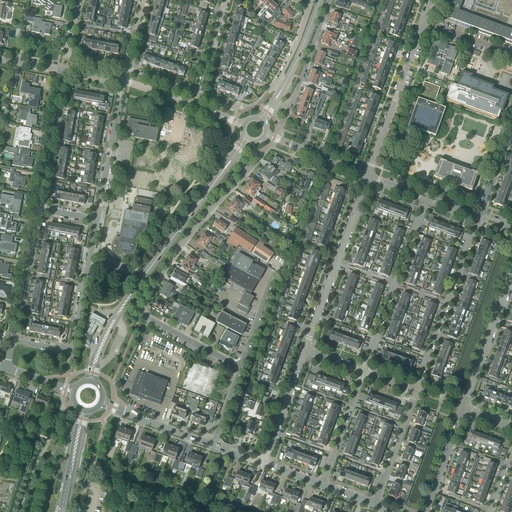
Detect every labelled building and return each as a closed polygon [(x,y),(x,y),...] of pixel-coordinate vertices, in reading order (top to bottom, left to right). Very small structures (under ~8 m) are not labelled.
[(53,12),(52,17),(60,19),(60,18),(62,7),(55,5),(54,6),(54,2),(43,0),(33,0),(33,3),(46,6),(45,11),(53,12)] [(158,0),(157,0),(156,6),(166,9),(163,8),(165,2),(167,3),(168,0),(160,0),(158,0)] [(211,0),(203,0),(203,2),(200,2),(199,7),(206,9),(208,4),(210,5),(211,0)] [(266,0),(263,4),(268,8),(273,3),(270,0),(266,0)] [(335,5),(335,6),(344,9),(345,5),(349,6),(350,3),(343,0),(343,1),(340,0),(336,0),(336,2),(335,4),(335,5)] [(450,20),(466,26),(469,27),(469,29),(511,44),(511,0),(451,0),(450,4),(455,6),(450,20)] [(89,1),(88,8),(96,9),(97,5),(98,6),(98,3),(89,1)] [(119,4),(119,7),(129,9),(131,3),(122,1),(122,5),(119,4)] [(404,1),(402,7),(410,10),(412,4),(404,1)] [(0,19),(5,20),(5,19),(9,20),(10,14),(6,14),(7,8),(10,8),(11,4),(0,2),(0,4),(0,19)] [(273,16),(274,16),(280,12),(279,11),(280,10),(278,8),(277,8),(278,7),(273,3),(268,8),(266,11),(272,17),(273,16)] [(156,6),(154,11),(165,14),(166,9),(156,6)] [(120,14),(128,16),(129,9),(119,7),(118,7),(117,11),(117,14),(120,14)] [(237,9),(235,16),(245,18),(246,18),(243,17),(244,12),(247,13),(248,9),(241,7),(240,10),(237,9)] [(402,7),(400,12),(408,15),(410,10),(402,7)] [(88,8),(86,15),(95,16),(95,12),(96,12),(97,10),(96,9),(88,8)] [(280,12),(274,16),(287,20),(287,18),(289,20),(290,19),(291,18),(293,17),(293,16),(296,14),(293,11),(291,13),(287,8),(282,13),(285,16),(284,17),(281,16),(280,14),(281,13),(280,12)] [(198,18),(206,21),(208,14),(205,14),(206,11),(198,9),(196,17),(198,18)] [(154,11),(153,17),(163,20),(165,14),(154,11)] [(400,12),(398,18),(406,21),(408,15),(400,12)] [(332,13),(330,19),(341,23),(341,22),(338,21),(340,16),(332,13)] [(119,21),(127,23),(128,16),(120,14),(119,18),(118,18),(118,21),(119,21)] [(95,16),(86,15),(86,17),(85,17),(84,21),(85,21),(85,22),(88,22),(88,25),(95,27),(96,24),(93,23),(94,19),(95,19),(96,16),(95,16)] [(235,16),(234,21),(244,24),(245,18),(235,16)] [(274,16),(273,16),(272,17),(270,19),(272,22),(274,19),(275,20),(274,25),(275,25),(274,26),(282,29),(283,28),(285,29),(285,30),(289,31),(291,26),(288,25),(288,23),(286,23),(287,20),(274,16)] [(50,31),(51,24),(42,22),(42,19),(33,17),(32,21),(34,22),(34,24),(32,32),(40,34),(40,30),(45,31),(44,34),(49,35),(50,31)] [(153,17),(151,23),(161,26),(163,20),(153,17)] [(398,18),(396,24),(404,27),(406,21),(398,18)] [(348,25),(342,23),(341,22),(341,23),(330,19),(329,23),(334,24),(336,25),(335,29),(336,30),(339,31),(341,25),(351,29),(352,26),(348,25)] [(127,23),(119,21),(118,25),(117,25),(116,27),(110,26),(109,29),(122,32),(122,29),(126,29),(127,23)] [(234,21),(232,27),(242,30),(244,24),(234,21)] [(151,23),(149,29),(160,32),(161,26),(151,23)] [(396,24),(394,29),(402,32),(404,27),(396,24)] [(150,35),(149,38),(157,40),(157,37),(158,38),(160,32),(149,29),(147,35),(150,35)] [(194,32),(193,36),(201,38),(202,32),(192,29),(191,32),(194,32)] [(402,32),(394,29),(391,35),(399,38),(402,32)] [(0,44),(3,45),(4,36),(8,37),(9,31),(0,30),(0,31),(0,44)] [(325,32),(323,38),(333,42),(335,42),(338,33),(333,31),(332,34),(325,32)] [(230,33),(229,38),(236,40),(239,41),(241,36),(238,35),(230,33)] [(83,48),(90,49),(92,40),(92,41),(88,40),(88,39),(85,39),(86,37),(82,37),(81,44),(84,44),(83,48)] [(113,44),(111,53),(117,54),(118,51),(121,52),(124,39),(120,38),(119,46),(115,45),(115,44),(113,44)] [(229,38),(227,44),(234,46),(236,40),(229,38)] [(277,41),(274,47),(281,50),(284,45),(282,44),(284,41),(278,38),(276,41),(277,41)] [(333,42),(323,38),(321,44),(329,46),(330,43),(333,44),(333,42)] [(90,49),(97,51),(99,41),(98,42),(95,41),(95,40),(92,40),(90,49)] [(97,51),(104,52),(106,42),(105,42),(105,43),(101,43),(101,42),(99,41),(97,51)] [(199,44),(190,41),(189,43),(191,44),(190,47),(188,46),(187,49),(194,51),(195,48),(197,49),(199,44)] [(104,52),(111,53),(113,44),(112,44),(112,45),(108,44),(108,43),(106,42),(104,52)] [(389,42),(387,47),(395,50),(397,45),(389,42)] [(430,48),(427,55),(427,56),(428,56),(428,55),(429,56),(427,64),(438,68),(439,66),(442,67),(440,73),(448,76),(448,75),(452,64),(453,65),(453,64),(452,64),(453,61),(454,61),(454,60),(458,49),(458,50),(458,49),(450,46),(447,45),(447,44),(443,42),(442,42),(441,42),(440,42),(439,42),(438,42),(437,42),(436,43),(435,43),(434,43),(433,44),(433,45),(432,45),(431,46),(431,47),(430,47),(430,48)] [(274,47),(271,52),(278,56),(281,50),(274,47)] [(387,47),(385,53),(393,56),(395,50),(387,47)] [(348,49),(346,55),(355,58),(357,51),(352,49),(352,50),(348,49)] [(480,53),(468,49),(467,53),(478,57),(480,53)] [(225,50),(224,56),(231,58),(233,52),(225,50)] [(269,51),(266,56),(275,61),(278,56),(271,52),(269,51)] [(142,62),(148,64),(151,57),(145,55),(145,53),(142,52),(140,59),(143,60),(142,62)] [(318,52),(316,58),(326,61),(331,63),(332,60),(325,57),(326,54),(318,52)] [(385,53),(383,59),(391,62),(393,56),(385,53)] [(148,64),(154,66),(157,56),(155,55),(154,58),(151,57),(148,64)] [(154,66),(160,68),(162,61),(163,58),(157,56),(154,66)] [(223,59),(222,61),(230,63),(232,64),(233,61),(230,60),(231,58),(224,56),(223,56),(222,58),(223,59)] [(265,63),(272,67),(272,66),(273,67),(274,64),(273,64),(275,61),(266,56),(263,62),(265,63)] [(326,61),(316,58),(314,63),(325,67),(326,64),(331,66),(331,63),(326,61)] [(383,59),(381,64),(389,67),(391,62),(383,59)] [(160,68),(166,70),(168,63),(162,61),(160,68)] [(230,63),(222,61),(220,67),(223,68),(222,70),(231,73),(232,70),(228,69),(230,63)] [(166,70),(172,72),(174,65),(168,63),(166,70)] [(180,67),(177,75),(183,77),(184,75),(187,76),(191,64),(188,63),(187,67),(181,65),(180,68),(180,67)] [(265,63),(262,69),(269,72),(272,67),(265,63)] [(381,64),(379,70),(387,73),(389,67),(381,64)] [(172,72),(177,75),(180,67),(174,65),(172,72)] [(260,68),(258,73),(266,78),(269,72),(262,69),(260,68)] [(377,76),(385,79),(387,73),(379,70),(377,69),(375,75),(377,76)] [(312,70),(310,77),(320,80),(330,84),(331,81),(331,80),(327,79),(326,80),(321,78),(322,74),(312,70)] [(445,101),(465,108),(475,112),(490,118),(491,117),(498,120),(501,111),(502,112),(508,95),(492,89),(493,86),(471,78),(472,75),(462,72),(456,86),(451,84),(445,101)] [(266,78),(258,73),(255,79),(262,83),(263,83),(264,83),(265,80),(265,79),(266,78)] [(249,76),(246,81),(247,81),(252,84),(255,79),(249,76)] [(377,76),(374,81),(383,84),(385,79),(377,76)] [(320,80),(310,77),(307,83),(318,87),(319,83),(325,84),(325,85),(329,87),(330,84),(320,80)] [(223,91),(225,92),(228,84),(229,82),(223,80),(224,79),(220,78),(217,87),(220,88),(220,90),(220,91),(223,92),(223,91)] [(234,87),(231,94),(238,96),(238,94),(241,95),(244,86),(247,81),(246,81),(244,79),(243,79),(240,85),(241,85),(240,89),(238,88),(238,86),(235,85),(234,87)] [(383,84),(374,81),(372,87),(380,90),(383,84)] [(436,105),(434,105),(440,88),(424,82),(419,94),(420,95),(415,105),(408,126),(417,130),(435,137),(445,109),(436,105)] [(225,92),(231,94),(234,87),(228,85),(228,84),(225,92)] [(29,104),(37,105),(38,100),(40,100),(41,94),(38,93),(38,90),(23,87),(22,93),(31,95),(30,100),(29,101),(30,101),(29,104)] [(305,88),(303,95),(309,97),(311,98),(313,91),(305,88)] [(327,93),(327,95),(337,98),(339,93),(328,90),(327,93)] [(74,100),(78,100),(79,101),(81,92),(75,91),(74,96),(71,95),(70,103),(74,103),(74,100)] [(80,101),(84,101),(85,102),(87,94),(81,92),(79,101),(78,100),(78,104),(80,105),(80,101)] [(86,102),(90,103),(91,103),(93,95),(87,94),(85,102),(84,101),(84,105),(86,106),(86,102)] [(371,94),(369,100),(377,103),(379,97),(371,94)] [(92,103),(96,104),(97,104),(99,96),(93,95),(91,103),(90,103),(90,106),(91,107),(92,103)] [(97,108),(98,107),(102,108),(102,109),(105,109),(107,102),(104,101),(105,97),(104,97),(104,96),(101,95),(101,96),(99,96),(97,104),(96,104),(95,108),(97,108)] [(303,95),(301,101),(308,104),(311,98),(309,97),(303,95)] [(326,96),(321,95),(316,111),(319,112),(320,109),(321,109),(326,96)] [(369,100),(367,106),(375,109),(377,103),(369,100)] [(301,101),(299,107),(306,110),(308,104),(301,101)] [(25,126),(32,128),(32,125),(36,125),(37,120),(36,120),(37,116),(30,115),(31,112),(30,112),(30,109),(26,108),(17,106),(17,110),(20,111),(19,112),(20,112),(19,120),(26,122),(25,126)] [(367,106),(365,111),(373,114),(375,109),(367,106)] [(306,110),(299,107),(297,113),(299,114),(298,117),(304,120),(306,117),(307,117),(308,113),(313,115),(313,113),(309,111),(306,110)] [(68,111),(67,117),(75,119),(75,120),(78,120),(79,120),(79,119),(75,118),(76,113),(80,114),(81,111),(73,109),(73,112),(68,111)] [(365,111),(363,117),(371,120),(373,114),(365,111)] [(92,113),(91,120),(95,121),(94,123),(102,124),(103,118),(99,117),(99,114),(92,113)] [(67,117),(66,123),(74,125),(74,126),(78,126),(78,124),(77,124),(78,120),(75,120),(75,119),(67,117)] [(316,129),(319,130),(323,119),(322,119),(316,117),(313,128),(313,129),(316,130),(316,129)] [(323,119),(319,130),(321,131),(321,132),(323,133),(324,132),(325,130),(328,131),(331,122),(325,120),(325,118),(323,117),(322,119),(323,119)] [(363,117),(361,123),(369,126),(371,120),(363,117)] [(135,137),(134,138),(156,142),(158,130),(151,128),(152,124),(140,122),(140,121),(129,119),(128,123),(129,123),(128,124),(128,123),(128,126),(128,128),(127,128),(127,130),(127,131),(126,135),(135,137)] [(94,123),(93,127),(93,129),(101,130),(102,124),(94,123),(95,121),(91,120),(90,123),(94,123)] [(66,123),(65,129),(73,131),(73,132),(76,132),(77,130),(73,130),(74,126),(74,125),(66,123)] [(361,123),(359,128),(367,131),(369,126),(361,123)] [(30,134),(31,129),(19,127),(17,136),(19,136),(17,146),(29,149),(32,135),(30,134)] [(93,129),(92,133),(92,134),(100,136),(101,130),(93,129),(93,127),(89,127),(89,129),(93,129)] [(359,128),(357,134),(365,137),(367,131),(359,128)] [(65,129),(64,135),(72,137),(72,138),(75,138),(76,136),(72,135),(73,132),(73,131),(65,129)] [(197,164),(202,132),(194,131),(194,134),(190,134),(187,149),(175,147),(172,167),(175,168),(174,175),(170,175),(169,183),(185,185),(186,177),(183,177),(185,158),(189,159),(189,163),(197,164)] [(92,135),(91,139),(91,140),(99,142),(100,136),(92,134),(92,133),(88,133),(88,134),(92,135)] [(357,134),(355,140),(363,143),(364,143),(365,139),(364,139),(365,137),(357,134)] [(72,137),(64,135),(62,141),(67,142),(66,145),(74,146),(75,142),(71,141),(71,138),(72,138),(72,137)] [(91,140),(91,139),(87,138),(87,142),(90,143),(90,146),(86,145),(85,148),(93,150),(93,147),(98,148),(99,142),(91,140)] [(355,140),(353,145),(361,148),(363,143),(355,140)] [(361,148),(353,145),(351,151),(359,154),(361,148)] [(24,168),(24,167),(32,168),(33,159),(27,157),(27,156),(29,156),(29,152),(30,152),(20,150),(19,157),(16,156),(18,149),(16,149),(3,146),(3,151),(8,152),(15,154),(15,155),(14,155),(14,156),(15,156),(13,165),(12,165),(24,168)] [(61,148),(60,154),(68,156),(68,157),(72,158),(72,156),(68,155),(69,150),(73,151),(74,148),(66,146),(66,149),(61,148)] [(85,150),(84,158),(88,159),(87,160),(95,161),(96,155),(95,155),(95,152),(85,150)] [(60,154),(59,160),(67,162),(67,163),(70,163),(71,162),(67,161),(68,157),(68,156),(60,154)] [(397,154),(395,158),(394,162),(402,165),(405,157),(397,154)] [(290,172),(292,167),(282,162),(283,160),(280,159),(280,158),(275,156),(272,163),(277,165),(279,166),(279,167),(290,172)] [(88,159),(84,158),(83,160),(84,160),(83,164),(86,164),(86,166),(94,167),(95,167),(96,164),(95,164),(95,161),(87,160),(88,159)] [(435,172),(434,177),(440,179),(472,191),(479,173),(472,171),(471,172),(452,165),(447,163),(447,162),(440,159),(440,160),(438,165),(435,172)] [(58,164),(58,166),(66,168),(66,169),(69,169),(70,167),(66,167),(67,163),(67,162),(59,160),(58,160),(58,161),(57,163),(57,164),(58,164)] [(86,168),(85,170),(85,171),(93,173),(94,167),(86,166),(86,164),(83,164),(82,164),(82,166),(84,166),(83,168),(86,168)] [(269,165),(265,170),(272,176),(276,170),(269,165)] [(58,166),(57,172),(65,174),(64,175),(68,175),(69,173),(65,173),(65,169),(66,169),(66,168),(58,166)] [(12,188),(18,189),(19,186),(20,186),(24,187),(25,182),(24,182),(25,178),(18,176),(19,174),(16,174),(16,173),(14,173),(14,169),(1,167),(0,171),(8,173),(8,172),(10,173),(9,182),(13,183),(12,188)] [(127,187),(136,188),(138,177),(153,180),(155,171),(131,167),(127,187)] [(85,172),(84,176),(84,178),(92,179),(93,173),(85,171),(85,170),(81,170),(81,172),(85,172)] [(272,176),(265,170),(264,172),(263,172),(261,174),(262,175),(261,176),(269,181),(271,178),(273,180),(275,177),(272,176)] [(65,174),(57,172),(55,178),(57,179),(57,181),(67,183),(68,178),(64,177),(64,175),(65,174)] [(84,178),(84,176),(80,176),(80,177),(81,178),(80,183),(79,182),(78,185),(86,187),(86,184),(91,185),(92,179),(84,178)] [(511,178),(505,176),(503,181),(511,184),(511,181),(511,178)] [(249,185),(258,192),(260,189),(259,188),(260,186),(253,180),(251,182),(250,183),(249,184),(249,185)] [(303,190),(307,192),(309,192),(310,188),(309,188),(309,186),(311,186),(312,182),(311,182),(307,180),(303,190)] [(503,181),(501,187),(509,190),(511,184),(503,181)] [(256,197),(258,198),(260,194),(258,192),(249,185),(248,186),(247,186),(246,187),(246,188),(244,191),(254,198),(252,201),(257,205),(257,204),(263,208),(265,205),(259,201),(255,198),(256,197)] [(54,199),(60,200),(62,192),(63,192),(64,189),(62,188),(62,189),(57,188),(57,187),(54,187),(52,194),(55,195),(54,199)] [(337,187),(335,193),(343,196),(345,190),(337,187)] [(501,187),(499,193),(507,195),(509,190),(501,187)] [(60,200),(66,201),(68,193),(69,194),(70,190),(68,189),(67,193),(63,192),(62,192),(60,200)] [(66,201),(72,203),(74,194),(75,195),(75,191),(74,190),(73,194),(69,194),(68,193),(66,201)] [(72,203),(78,204),(80,196),(81,196),(81,192),(78,191),(77,195),(75,195),(74,194),(72,203)] [(85,197),(81,196),(80,196),(78,204),(79,205),(81,205),(81,204),(84,205),(84,203),(87,203),(89,193),(85,193),(85,197)] [(335,193),(333,199),(341,202),(343,196),(335,193)] [(499,193),(497,198),(505,201),(507,195),(499,193)] [(10,213),(19,215),(19,214),(18,214),(19,210),(20,210),(21,201),(14,199),(14,197),(1,194),(0,201),(0,204),(11,206),(10,210),(10,211),(10,213)] [(233,202),(231,204),(239,210),(238,210),(240,211),(246,204),(248,206),(252,202),(246,197),(243,201),(242,200),(240,203),(235,199),(235,200),(234,199),(232,201),(233,202)] [(147,225),(151,201),(135,198),(132,212),(125,211),(124,220),(124,221),(121,232),(120,238),(117,238),(116,238),(115,239),(115,240),(114,241),(113,242),(113,244),(113,245),(113,246),(113,247),(113,249),(113,250),(114,251),(114,252),(115,253),(115,254),(116,255),(117,256),(118,256),(119,257),(120,257),(122,258),(123,258),(124,258),(125,258),(126,258),(127,258),(129,257),(130,257),(131,256),(132,255),(133,255),(133,254),(134,253),(135,252),(135,250),(136,249),(136,248),(136,246),(136,245),(137,242),(137,240),(138,239),(138,238),(139,237),(140,236),(141,235),(142,234),(143,234),(143,233),(144,232),(145,230),(146,229),(146,228),(146,227),(147,225)] [(505,201),(497,198),(496,200),(495,200),(494,203),(495,204),(503,207),(505,201)] [(333,199),(331,205),(339,208),(341,202),(333,199)] [(377,209),(382,211),(385,203),(380,201),(379,203),(376,202),(374,208),(377,209)] [(382,211),(388,213),(391,205),(385,203),(382,211)] [(239,210),(231,204),(229,206),(227,208),(227,209),(233,214),(236,211),(237,212),(238,210),(239,210)] [(331,205),(329,210),(337,213),(339,208),(331,205)] [(388,213),(394,215),(397,207),(391,205),(388,213)] [(394,215),(399,217),(402,209),(397,207),(394,215)] [(402,209),(399,217),(405,219),(408,220),(410,214),(407,213),(408,211),(402,209)] [(329,210),(327,216),(335,219),(337,213),(329,210)] [(0,213),(0,218),(2,219),(0,227),(0,233),(4,234),(5,234),(6,231),(8,231),(10,232),(11,232),(14,232),(15,233),(16,228),(16,227),(16,223),(9,222),(10,220),(11,220),(12,216),(9,216),(0,214),(0,213)] [(327,216),(325,221),(333,224),(335,219),(327,216)] [(370,219),(368,225),(376,228),(378,229),(379,227),(380,226),(380,225),(380,223),(379,222),(378,222),(379,219),(373,217),(372,220),(370,219)] [(431,222),(429,221),(426,227),(429,228),(435,230),(438,222),(438,221),(435,220),(434,221),(432,220),(431,222)] [(214,226),(223,232),(226,227),(217,221),(214,226)] [(325,221),(323,227),(331,230),(333,224),(325,221)] [(435,230),(441,232),(444,224),(438,222),(435,230)] [(54,233),(56,225),(50,224),(50,225),(46,224),(45,229),(45,235),(48,236),(49,232),(53,233),(54,233)] [(441,232),(446,234),(449,226),(444,224),(441,232)] [(55,233),(59,234),(60,234),(62,226),(56,225),(54,233),(53,233),(53,237),(54,237),(55,233)] [(368,225),(366,231),(374,234),(376,228),(368,225)] [(61,234),(65,235),(66,235),(68,227),(62,226),(60,234),(59,234),(58,238),(60,238),(61,234)] [(396,228),(393,234),(402,237),(404,231),(401,231),(402,228),(397,226),(396,229),(396,228)] [(446,234),(452,236),(455,228),(449,226),(446,234)] [(67,235),(71,236),(72,236),(73,228),(68,227),(66,235),(65,235),(64,239),(66,239),(67,235)] [(323,227),(321,233),(329,236),(330,236),(332,232),(330,232),(331,230),(323,227)] [(72,236),(71,236),(70,240),(73,241),(74,237),(78,237),(77,241),(80,242),(81,234),(79,234),(79,229),(73,228),(72,236)] [(455,228),(452,236),(458,238),(460,239),(463,234),(460,233),(461,230),(455,228)] [(229,239),(250,253),(257,243),(236,229),(229,239)] [(366,231),(364,236),(372,239),(374,234),(366,231)] [(214,235),(219,238),(218,238),(222,241),(225,238),(216,232),(214,235)] [(201,238),(208,243),(210,240),(213,242),(215,238),(210,235),(209,236),(204,233),(203,235),(202,236),(201,237),(201,238)] [(321,233),(319,238),(327,241),(329,236),(321,233)] [(0,235),(0,234),(0,251),(0,252),(7,253),(8,252),(10,253),(15,254),(15,253),(16,249),(17,244),(12,243),(10,243),(10,241),(12,242),(12,241),(12,240),(12,237),(13,237),(11,237),(2,235),(0,235)] [(393,234),(391,240),(399,243),(402,237),(393,234)] [(364,236),(362,242),(370,245),(372,239),(364,236)] [(422,238),(420,244),(428,247),(431,241),(430,241),(431,238),(426,236),(425,239),(422,238)] [(208,243),(201,238),(201,239),(200,239),(199,240),(199,241),(197,243),(207,250),(211,245),(208,243)] [(327,241),(319,238),(317,244),(325,247),(327,241)] [(391,240),(389,246),(397,248),(399,243),(391,240)] [(479,246),(488,249),(490,249),(491,247),(488,246),(490,243),(482,240),(479,246)] [(252,254),(267,264),(274,254),(263,246),(264,244),(260,241),(252,254)] [(43,244),(42,250),(50,251),(50,253),(54,253),(54,251),(52,251),(53,246),(55,246),(55,243),(48,242),(47,245),(43,244)] [(362,242),(359,247),(368,250),(370,245),(362,242)] [(419,245),(417,249),(426,253),(428,247),(420,244),(420,246),(419,245)] [(448,248),(446,254),(454,257),(456,251),(454,250),(455,247),(449,245),(448,248)] [(67,250),(66,254),(69,254),(69,255),(77,256),(78,251),(74,250),(74,247),(67,246),(66,249),(67,250)] [(389,246),(387,251),(397,255),(398,251),(397,250),(397,248),(389,246)] [(479,246),(477,251),(485,254),(488,249),(479,246)] [(359,247),(357,253),(365,256),(368,250),(359,247)] [(417,254),(416,255),(424,258),(426,253),(417,249),(416,253),(417,254)] [(42,250),(41,256),(49,257),(49,258),(52,259),(53,257),(49,256),(50,253),(50,251),(42,250)] [(313,250),(311,256),(319,259),(321,253),(313,250)] [(387,251),(385,257),(393,260),(394,258),(395,258),(397,255),(387,251)] [(477,251),(475,257),(483,260),(485,254),(477,251)] [(231,266),(258,280),(259,281),(265,270),(255,265),(255,266),(251,264),(253,261),(238,253),(231,266)] [(357,253),(355,259),(364,261),(365,256),(357,253)] [(68,261),(76,262),(77,262),(78,260),(77,259),(77,256),(69,255),(69,254),(66,254),(65,254),(65,255),(69,256),(68,260),(68,261)] [(446,254),(444,259),(452,262),(454,257),(446,254)] [(308,255),(306,261),(317,265),(318,265),(319,261),(318,261),(319,259),(311,256),(308,255)] [(416,255),(414,261),(422,264),(424,258),(416,255)] [(41,256),(39,262),(48,263),(47,264),(51,265),(52,263),(48,262),(48,258),(49,258),(49,257),(41,256)] [(186,260),(185,261),(193,265),(196,261),(189,256),(187,258),(186,258),(185,259),(186,260)] [(385,257),(383,262),(391,265),(393,260),(385,257)] [(475,257),(473,263),(481,266),(483,260),(475,257)] [(68,262),(67,266),(67,267),(75,268),(76,262),(68,261),(68,260),(64,259),(64,261),(68,262)] [(364,261),(355,259),(353,265),(355,265),(354,268),(360,270),(361,267),(361,268),(364,261)] [(444,259),(442,265),(450,268),(452,262),(444,259)] [(182,266),(186,269),(185,270),(188,272),(190,270),(193,272),(196,268),(193,266),(193,265),(185,261),(184,261),(183,262),(183,264),(182,266)] [(317,265),(306,261),(304,266),(307,267),(315,270),(317,265)] [(414,261),(412,267),(420,270),(422,264),(414,261)] [(39,262),(38,267),(47,269),(46,270),(50,271),(51,269),(47,268),(47,264),(48,263),(39,262)] [(391,265),(383,262),(381,268),(389,271),(391,265)] [(0,273),(2,274),(1,278),(11,279),(10,279),(11,275),(7,274),(8,270),(9,266),(0,263),(0,273)] [(473,263),(471,268),(479,271),(481,266),(473,263)] [(64,267),(63,271),(66,272),(66,273),(74,274),(75,268),(67,267),(67,266),(63,265),(63,267),(64,267)] [(442,265),(440,270),(448,273),(450,268),(442,265)] [(258,280),(231,266),(224,279),(240,288),(251,294),(258,280)] [(47,269),(38,267),(37,274),(42,274),(41,277),(49,279),(50,271),(46,270),(47,269)] [(307,267),(305,273),(313,276),(315,270),(307,267)] [(412,267),(410,272),(418,275),(420,270),(412,267)] [(381,268),(379,274),(378,277),(384,279),(385,276),(388,277),(390,273),(389,273),(389,271),(381,268)] [(471,275),(470,278),(476,280),(477,277),(479,271),(471,268),(470,270),(469,270),(468,274),(469,274),(471,275)] [(171,277),(183,283),(187,276),(175,270),(171,277)] [(440,270),(438,276),(446,279),(448,273),(440,270)] [(66,272),(63,271),(62,271),(62,274),(65,275),(65,279),(61,278),(60,281),(68,282),(68,280),(73,280),(74,274),(66,273),(66,272)] [(350,274),(348,280),(356,283),(358,277),(359,274),(353,272),(352,275),(350,274)] [(410,272),(408,278),(416,281),(418,275),(410,272)] [(305,273),(302,279),(310,282),(313,276),(305,273)] [(438,276),(436,282),(444,285),(446,279),(438,276)] [(418,282),(416,281),(408,278),(406,284),(408,285),(407,287),(418,291),(419,289),(414,287),(415,283),(417,284),(418,282)] [(468,280),(466,286),(474,289),(476,283),(475,282),(476,280),(470,278),(469,280),(468,280)] [(36,281),(35,287),(43,289),(43,290),(47,290),(47,288),(46,288),(47,283),(48,283),(48,280),(41,279),(40,282),(36,281)] [(302,279),(300,284),(308,287),(310,282),(302,279)] [(215,280),(210,288),(213,290),(218,282),(215,280)] [(348,280),(346,285),(354,288),(356,283),(348,280)] [(376,283),(373,289),(382,292),(384,286),(381,285),(382,283),(376,281),(376,283)] [(436,282),(434,287),(442,290),(444,285),(436,282)] [(63,287),(62,291),(62,292),(70,294),(71,288),(67,287),(67,284),(60,283),(59,287),(63,287)] [(175,296),(182,301),(184,298),(174,292),(174,291),(171,289),(173,287),(166,283),(163,289),(175,296)] [(6,285),(0,284),(0,296),(2,296),(2,297),(3,297),(7,297),(6,297),(7,293),(8,293),(9,288),(5,288),(6,285)] [(300,284),(298,290),(306,293),(308,287),(300,284)] [(346,285),(344,291),(352,294),(354,288),(346,285)] [(466,286),(464,291),(472,294),(474,289),(466,286)] [(35,287),(34,293),(42,295),(42,296),(45,296),(46,294),(42,294),(43,290),(43,289),(35,287)] [(442,290),(434,287),(432,293),(431,296),(436,298),(437,295),(440,296),(442,290)] [(174,298),(175,296),(163,289),(160,294),(166,298),(168,295),(171,297),(171,296),(174,298)] [(373,289),(371,295),(379,298),(382,292),(373,289)] [(298,290),(296,295),(304,298),(306,293),(298,290)] [(62,293),(61,297),(61,298),(69,300),(70,294),(62,292),(62,291),(58,291),(58,293),(62,293)] [(344,291),(342,297),(350,300),(352,294),(344,291)] [(402,293),(400,299),(408,302),(410,296),(411,293),(406,291),(405,294),(402,293)] [(464,291),(462,297),(470,300),(472,294),(464,291)] [(236,309),(246,314),(247,315),(250,308),(249,307),(254,297),(250,295),(245,292),(236,309)] [(42,295),(34,293),(32,293),(32,296),(33,296),(33,299),(41,300),(41,302),(43,302),(44,302),(45,300),(41,299),(41,296),(42,296),(42,295)] [(296,295),(294,301),(302,304),(304,298),(296,295)] [(371,295),(369,300),(377,303),(379,298),(371,295)] [(61,299),(60,303),(60,304),(68,306),(69,300),(61,298),(61,297),(57,297),(57,298),(61,299)] [(342,297),(340,302),(348,305),(350,300),(342,297)] [(462,297),(460,303),(468,306),(470,300),(462,297)] [(33,299),(31,305),(40,306),(39,308),(43,308),(44,306),(43,306),(43,302),(41,302),(41,300),(33,299)] [(400,299),(398,305),(406,308),(408,302),(400,299)] [(369,300),(367,306),(375,309),(377,303),(369,300)] [(428,303),(426,308),(434,311),(436,305),(434,305),(435,302),(429,300),(428,303)] [(152,308),(163,314),(168,306),(160,301),(159,304),(155,302),(153,306),(153,305),(152,307),(152,308)] [(294,301),(292,307),(300,310),(302,304),(294,301)] [(57,304),(56,308),(59,309),(59,310),(67,311),(68,306),(60,304),(60,303),(56,302),(56,304),(57,304)] [(340,302),(337,308),(346,311),(348,305),(340,302)] [(460,303),(458,308),(466,311),(468,306),(460,303)] [(40,306),(31,305),(30,311),(32,311),(32,314),(42,316),(43,308),(39,308),(40,306)] [(398,305),(396,310),(404,313),(406,308),(398,305)] [(180,306),(173,320),(178,323),(178,324),(179,323),(181,324),(180,325),(181,325),(181,324),(187,327),(194,313),(180,306)] [(367,306),(365,312),(373,315),(375,309),(367,306)] [(292,307),(290,312),(298,315),(300,310),(292,307)] [(59,309),(56,308),(55,308),(54,312),(58,313),(58,316),(54,315),(53,318),(61,320),(61,317),(66,318),(67,311),(59,310),(59,309)] [(337,308),(335,314),(343,316),(346,311),(337,308)] [(426,308),(424,314),(432,317),(434,311),(426,308)] [(458,308),(456,314),(464,317),(466,311),(458,308)] [(396,310),(394,316),(402,319),(404,313),(396,310)] [(229,349),(232,351),(233,348),(234,349),(236,345),(235,345),(239,338),(238,338),(239,335),(241,336),(246,325),(236,319),(236,320),(230,317),(221,312),(216,323),(231,330),(230,333),(226,331),(219,344),(226,348),(225,348),(229,350),(229,349)] [(298,315),(290,312),(288,318),(289,319),(288,322),(294,324),(295,321),(296,321),(298,315)] [(365,312),(363,317),(371,320),(373,315),(365,312)] [(92,324),(87,332),(93,335),(97,327),(102,330),(107,321),(93,313),(88,322),(92,324)] [(343,316),(335,314),(335,315),(334,315),(332,319),(333,319),(335,320),(334,323),(340,325),(341,322),(343,316)] [(424,314),(422,320),(430,323),(431,321),(432,321),(433,317),(432,317),(424,314)] [(456,314),(454,319),(462,322),(464,317),(456,314)] [(394,316),(392,321),(400,324),(402,319),(394,316)] [(201,317),(194,331),(199,334),(198,334),(202,336),(202,335),(208,338),(215,324),(201,317)] [(363,317),(361,323),(369,326),(371,320),(363,317)] [(29,332),(35,333),(37,325),(38,325),(38,321),(37,321),(36,325),(31,324),(32,320),(29,319),(27,327),(30,327),(29,332)] [(454,319),(451,325),(460,328),(462,322),(454,319)] [(422,320),(420,325),(428,328),(430,323),(422,320)] [(392,321),(390,327),(398,330),(400,324),(392,321)] [(35,333),(41,334),(43,326),(44,326),(44,322),(43,322),(42,326),(38,325),(37,325),(35,333)] [(41,334),(47,335),(48,327),(50,327),(50,324),(48,323),(48,324),(46,323),(45,327),(44,326),(43,326),(41,334)] [(288,323),(285,331),(293,334),(293,332),(295,333),(296,329),(295,328),(293,328),(294,325),(288,323)] [(369,326),(361,323),(359,329),(358,332),(364,334),(365,331),(367,332),(369,326)] [(47,335),(53,336),(54,328),(56,328),(56,325),(54,324),(54,325),(50,325),(50,324),(50,327),(48,327),(47,335)] [(54,328),(53,336),(59,338),(60,333),(63,334),(64,326),(56,325),(56,328),(54,328)] [(420,325),(418,331),(426,334),(428,328),(420,325)] [(451,325),(449,331),(457,334),(460,328),(451,325)] [(390,327),(388,333),(396,336),(398,330),(390,327)] [(505,330),(503,337),(511,339),(511,336),(511,329),(508,328),(507,331),(505,330)] [(280,336),(283,337),(291,340),(293,334),(285,331),(282,330),(280,336)] [(329,340),(335,342),(338,334),(332,331),(332,332),(329,331),(327,336),(330,337),(329,340)] [(418,331),(416,337),(424,339),(426,334),(418,331)] [(449,337),(448,340),(453,342),(454,339),(455,339),(457,334),(449,331),(447,337),(449,337)] [(82,344),(84,345),(88,347),(89,344),(91,341),(90,341),(93,335),(87,332),(84,338),(85,339),(82,344)] [(388,339),(387,342),(393,344),(394,342),(396,336),(388,333),(387,335),(386,334),(385,338),(386,339),(388,339)] [(335,342),(340,344),(343,336),(338,334),(335,342)] [(340,344),(346,346),(349,338),(343,336),(340,344)] [(283,337),(281,343),(289,346),(291,340),(283,337)] [(416,337),(414,342),(422,345),(424,339),(416,337)] [(503,337),(501,342),(509,345),(511,339),(503,337)] [(346,346),(351,348),(354,340),(349,338),(346,346)] [(354,340),(351,348),(357,350),(358,348),(361,349),(363,343),(360,342),(354,340)] [(444,342),(442,348),(450,351),(452,345),(453,342),(448,340),(447,342),(444,342)] [(422,345),(414,342),(412,348),(411,351),(418,354),(419,351),(420,351),(422,345)] [(281,343),(279,348),(287,351),(289,346),(281,343)] [(499,347),(497,353),(505,356),(507,350),(499,347)] [(279,348),(277,354),(285,357),(287,351),(279,348)] [(442,348),(440,353),(448,356),(450,351),(442,348)] [(381,359),(387,361),(390,353),(384,351),(382,350),(380,356),(382,357),(381,359)] [(387,361),(393,363),(396,355),(390,353),(387,361)] [(440,353),(438,359),(446,362),(448,356),(440,353)] [(497,353),(495,359),(506,362),(507,360),(504,359),(505,356),(497,353)] [(277,354),(274,360),(282,362),(285,357),(277,354)] [(393,363),(398,365),(401,357),(396,355),(393,363)] [(398,365),(404,367),(407,359),(401,357),(398,365)] [(407,359),(404,367),(410,370),(411,367),(414,368),(416,363),(413,362),(413,361),(407,359)] [(436,364),(440,366),(444,367),(446,362),(438,359),(437,361),(436,360),(435,364),(436,364)] [(495,359),(493,365),(504,368),(506,362),(495,359)] [(274,360),(272,365),(280,368),(282,362),(274,360)] [(436,364),(434,370),(442,373),(444,367),(440,366),(436,364)] [(272,365),(270,371),(278,374),(280,368),(272,365)] [(493,365),(491,370),(499,373),(502,374),(504,368),(493,365)] [(442,373),(434,370),(432,376),(440,379),(442,373)] [(499,373),(491,370),(489,376),(491,376),(490,379),(501,383),(502,381),(500,380),(497,377),(499,373)] [(162,397),(167,383),(167,382),(138,371),(133,384),(129,394),(145,400),(147,399),(148,398),(148,397),(154,399),(152,403),(160,406),(163,397),(162,397)] [(270,371),(268,376),(276,379),(278,374),(270,371)] [(319,385),(322,376),(316,374),(315,377),(313,376),(309,384),(318,387),(318,386),(319,385)] [(276,379),(268,376),(266,382),(274,385),(276,379)] [(322,376),(319,385),(318,386),(321,387),(324,386),(325,387),(328,379),(328,377),(324,376),(324,377),(322,376)] [(325,387),(330,389),(333,381),(328,379),(325,387)] [(330,389),(336,391),(339,383),(333,381),(330,389)] [(4,393),(8,395),(11,386),(4,383),(3,384),(0,382),(0,390),(4,393)] [(339,383),(336,391),(342,393),(341,393),(347,395),(349,389),(344,387),(345,385),(344,385),(345,384),(341,382),(341,383),(339,383)] [(485,397),(491,399),(494,392),(487,390),(488,387),(486,386),(483,393),(486,394),(485,397)] [(29,399),(31,394),(27,392),(24,391),(24,392),(17,390),(14,398),(13,401),(22,405),(19,412),(25,414),(31,399),(29,399)] [(491,399),(497,401),(499,394),(494,392),(491,399)] [(306,395),(304,401),(312,404),(314,398),(319,400),(320,397),(309,393),(308,396),(306,395)] [(365,395),(363,401),(366,402),(372,404),(374,396),(375,396),(375,395),(371,393),(371,394),(369,394),(368,396),(365,395)] [(497,401),(502,404),(505,396),(499,394),(497,401)] [(176,416),(178,417),(182,407),(181,407),(183,405),(177,402),(179,397),(174,395),(169,408),(173,410),(172,414),(172,415),(176,417),(176,416)] [(50,400),(38,396),(35,404),(47,408),(49,403),(50,402),(49,402),(50,400)] [(372,404),(377,406),(380,398),(375,396),(374,396),(372,404)] [(502,404),(508,406),(511,398),(505,396),(502,404)] [(248,399),(245,398),(244,398),(242,405),(245,406),(246,405),(247,405),(245,409),(251,411),(254,403),(248,401),(248,402),(247,402),(248,399)] [(377,406),(383,408),(386,400),(380,398),(377,406)] [(188,409),(192,410),(195,400),(191,399),(189,406),(186,405),(185,409),(182,407),(178,417),(182,419),(182,418),(184,419),(188,409)] [(331,404),(329,410),(337,413),(340,407),(337,406),(338,404),(327,399),(326,402),(331,404)] [(197,424),(198,424),(201,415),(198,413),(199,410),(197,409),(199,402),(195,400),(192,410),(195,411),(192,422),(194,423),(197,424)] [(386,400),(383,408),(388,410),(391,402),(386,400)] [(304,401),(302,406),(310,409),(312,404),(304,401)] [(391,402),(388,410),(388,412),(393,415),(394,414),(399,416),(402,408),(397,406),(398,403),(394,402),(393,403),(391,402)] [(255,415),(261,417),(264,407),(259,405),(255,415)] [(302,406),(299,412),(308,415),(310,409),(302,406)] [(329,410),(327,416),(335,419),(337,413),(329,410)] [(201,415),(198,424),(200,425),(203,427),(204,426),(207,417),(204,416),(206,412),(203,411),(201,415)] [(419,411),(416,418),(424,420),(427,414),(419,411)] [(299,412),(297,418),(305,421),(308,415),(299,412)] [(358,414),(356,420),(364,423),(366,417),(372,419),(373,416),(361,412),(361,415),(358,414)] [(327,416),(325,421),(333,424),(335,419),(327,416)] [(297,418),(295,423),(303,426),(305,421),(297,418)] [(424,420),(416,418),(414,424),(422,427),(424,420)] [(384,424),(382,430),(390,432),(392,427),(390,426),(391,423),(380,419),(379,422),(384,424)] [(356,420),(354,426),(362,429),(364,423),(356,420)] [(325,421),(323,427),(331,430),(333,424),(325,421)] [(249,422),(248,424),(246,430),(248,431),(247,434),(253,436),(254,433),(254,434),(254,433),(257,424),(249,422)] [(295,423),(293,429),(301,432),(303,426),(295,423)] [(354,426),(352,431),(360,434),(362,429),(354,426)] [(323,427),(321,433),(329,436),(331,430),(323,427)] [(115,438),(121,440),(125,429),(125,430),(119,428),(115,438)] [(125,429),(121,440),(128,443),(132,432),(126,430),(125,429)] [(301,432),(293,429),(291,435),(293,435),(292,438),(298,440),(299,438),(301,432)] [(412,429),(410,436),(418,438),(420,439),(423,433),(421,433),(421,432),(412,429)] [(382,430),(380,435),(388,438),(390,432),(382,430)] [(352,431),(350,437),(358,440),(360,434),(352,431)] [(469,439),(474,441),(476,442),(478,434),(472,432),(470,437),(468,436),(464,445),(467,446),(469,439)] [(321,433),(319,438),(327,441),(329,436),(321,433)] [(476,442),(480,443),(481,444),(484,436),(478,434),(476,442),(474,441),(473,445),(475,446),(476,442)] [(380,435),(378,441),(386,444),(388,438),(380,435)] [(138,446),(145,449),(149,438),(148,438),(142,436),(138,446)] [(418,438),(410,436),(408,442),(416,445),(418,438)] [(481,446),(485,447),(485,445),(487,446),(489,438),(484,436),(481,444),(480,443),(479,447),(480,448),(481,446)] [(106,444),(112,446),(115,439),(109,437),(106,444)] [(350,437),(348,443),(356,446),(358,440),(350,437)] [(149,438),(145,449),(151,451),(155,441),(149,439),(149,438)] [(327,441),(319,438),(317,444),(316,447),(322,449),(323,446),(325,447),(327,441)] [(488,446),(491,447),(492,448),(495,440),(489,438),(487,446),(485,445),(485,447),(484,449),(487,450),(488,446)] [(492,448),(491,447),(490,451),(492,452),(492,451),(497,453),(495,456),(498,457),(502,447),(499,446),(501,442),(495,440),(492,448)] [(378,441),(376,446),(384,449),(386,444),(378,441)] [(348,443),(346,448),(354,451),(356,446),(348,443)] [(162,455),(168,457),(172,447),(172,446),(172,447),(166,445),(162,455)] [(376,446),(374,452),(382,455),(384,449),(376,446)] [(172,447),(168,457),(175,460),(179,450),(173,447),(172,447)] [(406,447),(403,453),(411,456),(414,450),(406,447)] [(286,457),(292,459),(295,451),(289,449),(286,448),(284,454),(287,455),(286,457)] [(354,451),(346,448),(344,454),(346,455),(345,458),(350,460),(351,457),(352,457),(354,451)] [(461,452),(459,458),(467,461),(469,455),(476,457),(477,455),(464,450),(463,453),(461,452)] [(292,459),(297,461),(300,453),(295,451),(292,459)] [(374,452),(372,458),(380,461),(382,455),(374,452)] [(185,464),(192,466),(196,455),(195,455),(195,456),(189,453),(185,464)] [(297,461),(303,463),(306,455),(300,453),(297,461)] [(411,456),(403,453),(401,460),(409,463),(411,456)] [(196,455),(192,466),(198,469),(202,458),(196,456),(196,455)] [(303,463),(308,465),(311,457),(306,455),(303,463)] [(311,457),(308,465),(314,468),(315,465),(318,466),(320,461),(317,460),(311,457)] [(372,458),(371,460),(370,463),(368,466),(374,468),(375,466),(378,466),(380,461),(372,458)] [(459,458),(457,464),(464,466),(467,461),(459,458)] [(339,476),(344,479),(347,470),(347,471),(350,463),(347,462),(345,467),(346,467),(345,470),(339,467),(337,473),(339,474),(339,476)] [(489,462),(487,467),(486,468),(494,471),(496,465),(494,464),(489,462)] [(457,464),(455,469),(462,472),(464,466),(457,464)] [(399,465),(397,471),(405,474),(407,468),(399,465)] [(486,469),(485,473),(484,474),(492,476),(494,471),(486,468),(487,467),(483,466),(482,468),(486,469)] [(195,477),(200,479),(203,471),(198,469),(195,477)] [(455,469),(453,474),(460,477),(462,472),(455,469)] [(344,479),(350,481),(353,473),(347,471),(347,470),(344,479)] [(238,481),(241,482),(244,474),(238,471),(235,480),(226,477),(223,486),(231,488),(232,483),(237,485),(238,481)] [(405,474),(397,471),(395,478),(402,481),(405,474)] [(484,475),(483,478),(482,479),(490,482),(492,476),(484,474),(485,473),(481,472),(480,473),(484,475)] [(350,481),(355,483),(358,475),(353,473),(350,481)] [(247,494),(250,495),(253,487),(248,485),(251,476),(244,474),(241,482),(240,485),(249,488),(247,494)] [(453,474),(451,480),(458,483),(460,477),(453,474)] [(355,483),(361,485),(364,477),(358,475),(355,483)] [(364,477),(361,485),(367,487),(368,485),(371,486),(373,480),(364,477)] [(482,480),(481,484),(480,485),(488,488),(490,482),(482,479),(483,478),(479,477),(478,479),(482,480)] [(262,490),(265,491),(268,483),(262,480),(259,489),(253,487),(250,495),(254,496),(256,490),(261,492),(262,490)] [(451,480),(449,486),(456,489),(458,483),(451,480)] [(268,483),(265,491),(268,492),(267,495),(273,497),(270,504),(274,506),(274,504),(277,495),(272,493),(275,485),(268,483)] [(393,483),(390,489),(398,492),(401,486),(393,483)] [(480,486),(479,490),(478,491),(486,493),(488,488),(480,485),(481,484),(477,483),(476,485),(480,486)] [(456,489),(449,486),(446,492),(448,493),(448,495),(453,497),(455,495),(454,495),(456,489)] [(478,492),(477,495),(476,496),(484,499),(486,493),(478,491),(479,490),(475,488),(474,490),(478,492)] [(283,497),(277,495),(274,504),(278,505),(280,499),(286,501),(286,499),(289,500),(292,491),(286,489),(283,497)] [(398,492),(390,489),(388,496),(396,499),(398,492)] [(299,494),(292,491),(289,500),(296,502),(299,494)] [(400,503),(405,505),(407,500),(408,496),(403,494),(400,503)] [(476,496),(477,495),(473,494),(472,496),(476,497),(474,502),(479,504),(482,505),(484,499),(476,496)] [(307,506),(313,509),(317,500),(310,498),(307,506)] [(442,511),(449,511),(451,509),(452,509),(453,506),(446,503),(447,500),(444,499),(441,510),(443,511),(442,511)] [(317,500),(313,509),(320,511),(323,503),(317,500)] [(511,502),(505,500),(503,506),(510,508),(510,509),(511,510),(511,508),(511,504),(511,503),(511,502)]
